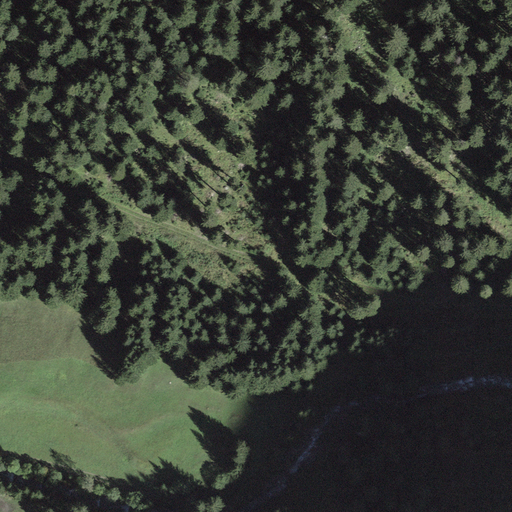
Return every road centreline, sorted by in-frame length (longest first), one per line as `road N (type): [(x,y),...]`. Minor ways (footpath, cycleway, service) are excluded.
road 1 (track): [(0,452),(173,497),(220,490),(258,463),(308,399),(346,376),(511,342)]
road 2 (track): [(511,310),(451,306),(228,252),(0,156)]
